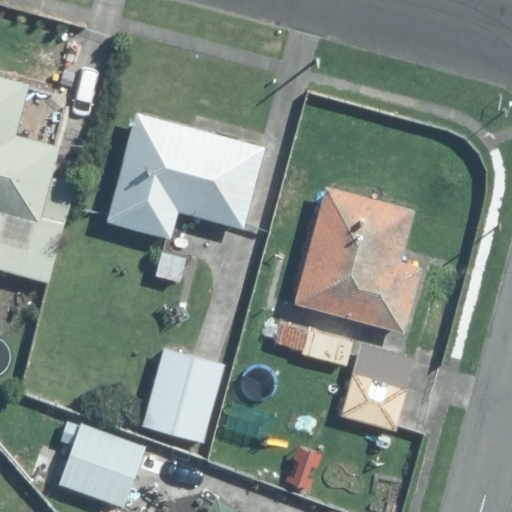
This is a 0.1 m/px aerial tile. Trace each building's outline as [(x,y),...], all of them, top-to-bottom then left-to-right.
[(34,78),(0,70),(0,266),(58,279),(80,179),(61,175),(68,146),(21,135),(34,78)] [(272,136),(135,104),(108,220),(173,235),(180,204),(253,221),(272,136)] [(420,201),(332,174),(294,298),(402,331),(421,270),(401,264),(420,201)] [(352,335),(277,319),(272,345),(347,361),(352,335)] [(443,360),(360,340),(341,415),(394,428),(396,417),(427,425),(443,360)] [(233,364),(166,347),(147,426),(214,442),(233,364)] [(210,454),(87,409),(61,482),(124,504),(134,477),(194,498),(210,454)] [(245,511),(220,495),(208,511),(163,511),(144,499),(134,511),(245,511)]
